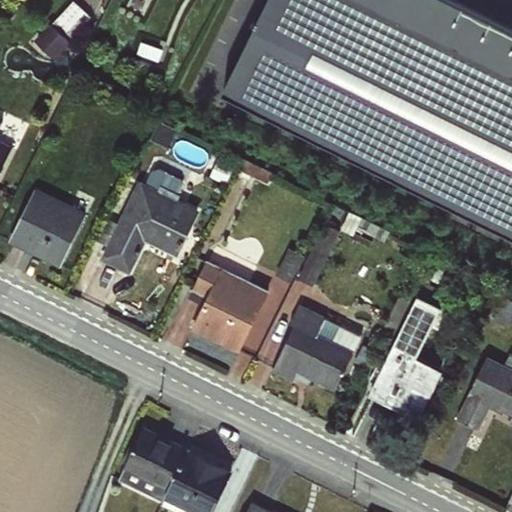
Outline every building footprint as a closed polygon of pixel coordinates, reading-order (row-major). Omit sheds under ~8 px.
[(511,0),(268,0),(223,92),(511,235),(511,27),(457,0),(511,0)] [(0,187),(20,142),(0,133),(6,118),(0,115),(0,187)] [(150,181),(140,177),(105,259),(136,272),(150,240),(184,254),(205,205),(181,195),(189,177),(157,163),(150,181)] [(67,265),(92,208),(39,185),(14,242),(67,265)] [(195,328),(251,352),(279,288),(210,258),(196,289),(210,295),(195,328)] [(423,355),(445,304),(419,293),(377,392),(428,413),(448,366),(423,355)] [(305,303),(277,368),(299,377),(302,370),(342,387),(367,330),(305,303)] [(495,404),(511,412),(511,356),(493,348),(461,416),(484,427),(495,404)] [(194,511),(217,511),(238,463),(146,425),(122,482),(194,511)] [(285,511),(256,498),(249,511),(285,511)]
